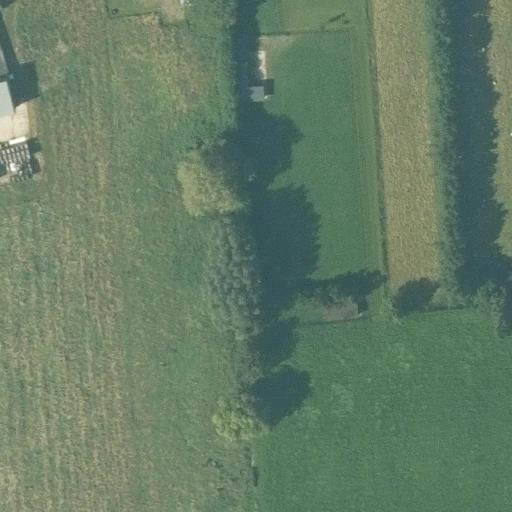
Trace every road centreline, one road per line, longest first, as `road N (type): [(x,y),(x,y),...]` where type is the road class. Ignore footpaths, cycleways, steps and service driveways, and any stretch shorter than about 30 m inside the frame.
road 1 (residential): [(0,154),(192,140),(209,390)]
road 2 (residential): [(209,390),(0,407)]
road 3 (residential): [(209,390),(219,511)]
